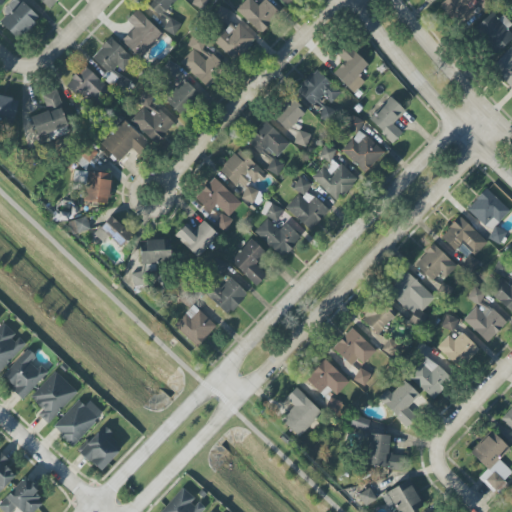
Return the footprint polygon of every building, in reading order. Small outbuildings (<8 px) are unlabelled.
[(13,0),(0,18),(0,24),(21,40),(38,16),(16,0),(13,0)] [(39,0),(49,10),(58,0),(39,0)] [(176,0),(147,0),(145,3),(161,17),(176,0)] [(194,0),(192,3),(200,11),(210,0),(194,0)] [(246,0),(237,9),(259,33),(279,14),(266,0),(264,0),(258,6),(251,0),(246,0)] [(482,5),(478,0),(444,0),(440,3),(455,24),(482,5)] [(252,33),(229,23),(233,12),(219,7),(214,19),(224,23),(214,47),(242,58),(252,33)] [(163,35),(137,10),(127,20),(134,28),(121,41),(140,59),(163,35)] [(511,25),(504,17),(499,21),(492,13),(473,29),(494,54),(511,39),(511,36),(506,29),(511,25)] [(174,36),(181,24),(170,17),(162,29),(174,36)] [(180,63),(206,87),(226,65),(210,51),(203,58),(198,53),(206,44),(195,35),(187,44),(193,50),(180,63)] [(102,80),(125,92),(132,79),(123,75),(134,54),(106,40),(94,62),(108,69),(102,80)] [(353,94),(365,83),(359,76),(369,67),(347,43),(335,53),(344,63),(333,73),(353,94)] [(511,46),(492,68),(511,86),(511,46)] [(173,79),(180,67),(168,60),(161,72),(173,79)] [(87,94),(96,101),(108,88),(84,66),(65,86),(81,100),(87,94)] [(313,107),(323,96),(331,104),(341,93),(316,69),(296,91),(313,107)] [(42,95),(47,111),(29,118),(35,135),(68,123),(56,90),(42,95)] [(154,100),(145,91),(136,101),(143,108),(130,121),(156,144),(174,124),(151,103),(154,100)] [(19,101),(0,95),(0,121),(12,124),(19,101)] [(368,120),(393,143),(402,133),(393,124),(405,111),(390,97),(368,120)] [(309,115),(295,100),(275,118),(289,133),(309,115)] [(132,148),(139,154),(148,144),(124,121),(101,145),(119,162),(132,148)] [(290,144),(266,121),(248,141),(271,162),(266,168),(275,177),(284,167),(275,159),(290,144)] [(342,149),(364,173),(384,154),(361,131),(342,149)] [(83,169),(99,154),(90,145),(74,159),(83,169)] [(318,155),(326,163),(312,178),(337,202),(357,181),(332,157),(336,153),(327,145),(318,155)] [(220,170),(242,190),(251,180),(256,185),(266,174),(239,149),(220,170)] [(111,173),(74,172),(73,185),(87,186),(86,203),(110,204),(111,173)] [(311,184),(300,177),(293,189),(303,196),(311,184)] [(210,212),(216,205),(229,217),(241,203),(214,178),(195,199),(210,212)] [(287,208),(310,231),(329,211),(305,189),(287,208)] [(467,210),(490,231),(509,211),(486,189),(467,210)] [(276,222),(283,210),(268,202),(261,214),(276,222)] [(214,226),(225,232),(232,220),(221,214),(214,226)] [(103,243),(108,237),(121,248),(132,235),(111,216),(94,235),(103,243)] [(89,231),(86,217),(69,221),(72,234),(89,231)] [(487,242),(460,217),(441,237),(466,260),(461,265),(470,273),(480,263),(473,257),(487,242)] [(283,258),(301,238),(286,223),(279,230),(267,219),(254,232),(283,258)] [(196,258),(219,237),(204,221),(193,231),(187,225),(175,235),(196,258)] [(171,263),(170,240),(140,241),(141,264),(171,263)] [(255,264),(265,252),(252,240),(231,262),(257,286),(267,275),(255,264)] [(414,265),(432,282),(439,274),(444,279),(456,266),(433,245),(414,265)] [(227,264),(215,258),(210,270),(222,276),(227,264)] [(504,277),(509,266),(498,261),(493,273),(504,277)] [(434,297),(407,272),(388,292),(415,317),(434,297)] [(144,273),(132,274),(133,288),(145,287),(144,273)] [(511,284),(510,286),(500,277),(488,291),(511,313),(511,284)] [(248,294),(230,278),(221,289),(215,283),(205,294),(228,315),(248,294)] [(453,288),(441,282),(436,294),(447,299),(453,288)] [(485,293),(474,287),(467,299),(478,305),(485,293)] [(362,316),(376,335),(397,319),(384,301),(362,316)] [(463,320),(487,343),(504,325),(480,302),(463,320)] [(197,348),(216,327),(193,306),(174,327),(197,348)] [(457,319),(446,316),(442,328),(453,331),(457,319)] [(0,371),(26,345),(3,323),(0,326),(0,371)] [(357,359),(364,365),(376,351),(351,328),(333,349),(351,366),(357,359)] [(448,336),(437,347),(459,369),(478,349),(462,333),(454,341),(448,336)] [(409,378),(433,399),(451,379),(425,355),(429,351),(421,344),(415,351),(425,360),(409,378)] [(47,374),(33,360),(36,357),(27,349),(1,377),(24,398),(47,374)] [(305,379),(324,397),(330,390),(336,396),(349,382),(324,359),(305,379)] [(353,379),(364,387),(371,376),(360,368),(353,379)] [(48,424),(77,393),(55,372),(30,398),(43,410),(38,415),(48,424)] [(383,406),(408,427),(416,418),(408,411),(420,396),(404,382),(383,406)] [(280,421),(299,438),(322,413),(296,388),(286,399),(294,407),(280,421)] [(342,410),(336,398),(325,403),(331,416),(342,410)] [(52,428),(72,447),(103,414),(89,401),(84,407),(77,401),(52,428)] [(511,407),(501,420),(511,430),(511,407)] [(349,426),(367,432),(370,420),(352,415),(349,426)] [(79,453),(101,472),(123,447),(101,428),(79,453)] [(479,478),(496,495),(507,483),(505,480),(511,472),(511,471),(499,460),(510,449),(492,432),(471,454),(487,470),(479,478)] [(389,436),(369,434),(367,467),(403,469),(404,455),(388,455),(389,436)] [(0,491),(16,476),(5,465),(9,461),(0,452),(0,491)] [(34,511),(43,503),(35,495),(38,492),(24,478),(0,502),(0,509),(2,511),(13,511),(15,510),(17,511),(34,511)] [(399,511),(415,511),(423,509),(411,481),(381,494),(387,509),(396,505),(399,511)] [(204,511),(205,511),(184,488),(159,511),(204,511)] [(365,507),(376,500),(369,488),(358,495),(365,507)]
